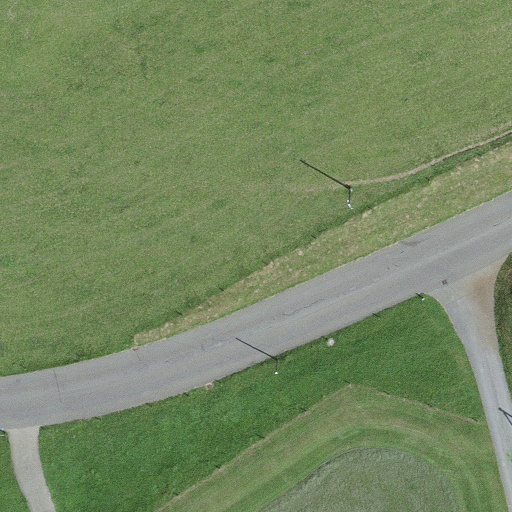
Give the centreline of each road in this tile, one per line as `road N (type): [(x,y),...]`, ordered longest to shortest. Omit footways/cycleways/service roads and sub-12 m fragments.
road 1 (tertiary): [(0,406),(143,376),(452,253)]
road 2 (unclassified): [(452,253),(511,479)]
